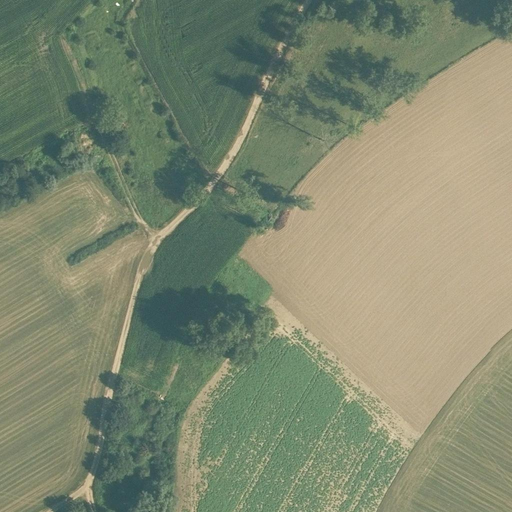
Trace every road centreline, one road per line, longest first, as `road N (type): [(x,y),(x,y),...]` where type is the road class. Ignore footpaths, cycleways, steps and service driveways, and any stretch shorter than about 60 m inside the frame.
road 1 (track): [(308,0),(236,147),(153,243),(120,343),(93,471),(84,488),(50,511)]
road 2 (track): [(153,243),(93,121)]
